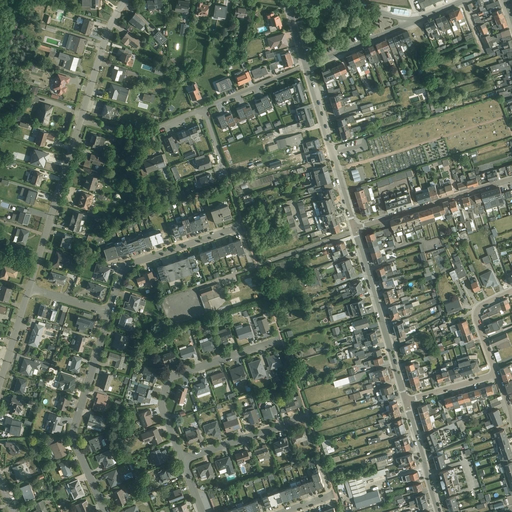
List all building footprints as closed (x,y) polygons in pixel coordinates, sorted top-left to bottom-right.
[(92,8),(99,8),(98,0),(81,0),(82,6),(92,7),(92,8)] [(154,8),(163,7),(161,0),(154,0),(147,1),(149,11),(154,10),(154,8)] [(177,0),(175,12),(188,14),(190,2),(179,0),(177,0)] [(427,0),(426,1),(420,3),(422,9),(442,0),(427,0)] [(487,7),(488,9),(500,4),(498,0),(480,7),(479,8),(479,10),(484,8),(487,7)] [(196,14),(207,16),(208,6),(202,5),(202,3),(198,3),(197,6),(196,6),(195,10),(196,10),(196,14)] [(486,14),(502,8),(500,4),(488,9),(472,15),(473,18),(484,14),(484,15),(486,14)] [(218,17),(225,18),(227,10),(226,10),(227,7),(216,5),(214,18),(217,18),(218,17)] [(234,17),(246,19),(247,10),(236,8),(234,17)] [(486,14),(487,18),(503,12),(502,8),(486,14)] [(465,22),(466,21),(460,9),(455,11),(461,26),(466,24),(465,22)] [(461,26),(455,11),(449,14),(453,22),(455,21),(460,33),(463,31),(461,26)] [(495,19),(504,16),(503,12),(487,18),(488,20),(495,18),(495,19)] [(129,21),(136,27),(142,19),(135,14),(129,21)] [(270,31),(281,28),(280,24),(281,24),(280,19),(279,20),(278,16),(274,18),(273,14),(266,16),(267,20),(270,20),(271,26),(269,26),(270,31)] [(446,31),(451,29),(445,15),(440,17),(446,31)] [(497,22),(497,24),(507,21),(504,16),(495,19),(490,21),(492,25),(493,25),(493,24),(496,23),(496,22),(497,22)] [(80,32),(90,35),(94,22),(79,17),(78,19),(77,19),(76,21),(77,22),(77,24),(82,25),(80,32)] [(446,31),(440,17),(436,19),(441,30),(442,30),(443,32),(446,31)] [(440,36),(437,30),(437,31),(436,28),(437,28),(434,20),(429,22),(436,36),(435,37),(436,38),(440,36)] [(495,31),(509,26),(507,21),(497,24),(493,26),(494,29),(495,31)] [(43,24),(40,23),(39,22),(37,27),(45,29),(45,30),(55,33),(56,28),(43,24)] [(436,36),(429,22),(425,24),(427,29),(426,30),(429,36),(430,36),(431,38),(432,38),(435,37),(436,36)] [(488,32),(485,23),(479,26),(478,26),(481,34),(488,32)] [(483,44),(511,34),(510,29),(495,34),(495,36),(491,37),(488,32),(481,34),(480,35),(483,44)] [(153,37),(162,45),(167,40),(164,37),(163,36),(160,33),(159,31),(153,37)] [(409,48),(414,46),(407,31),(402,33),(409,48)] [(136,49),(141,43),(128,32),(123,38),(123,39),(121,42),(127,46),(129,44),(136,49)] [(464,35),(467,41),(475,38),(472,32),(464,35)] [(409,48),(402,33),(398,35),(404,50),(407,49),(408,51),(410,50),(409,48)] [(275,49),(288,46),(284,34),(267,39),(270,48),(274,47),(275,49)] [(483,44),(486,49),(499,44),(503,42),(511,39),(511,37),(511,34),(483,44)] [(65,48),(82,53),(85,44),(86,44),(87,40),(69,35),(65,48)] [(405,51),(404,50),(398,35),(392,37),(400,56),(404,55),(403,52),(405,51)] [(394,55),(398,54),(392,38),(387,40),(394,55)] [(496,51),(511,46),(511,39),(503,42),(504,44),(500,46),(499,44),(486,49),(488,54),(490,53),(495,51),(496,51)] [(389,52),(390,51),(386,40),(380,43),(388,61),(391,60),(389,52)] [(388,61),(380,43),(375,45),(379,53),(380,52),(385,62),(388,61)] [(56,49),(51,48),(39,45),(38,49),(50,53),(48,58),(53,59),(54,55),(56,56),(57,53),(55,52),(56,49)] [(468,49),(467,45),(455,49),(456,50),(441,56),(442,59),(468,49)] [(374,63),(379,61),(373,46),(368,48),(374,63)] [(498,56),(502,54),(511,51),(511,46),(496,51),(498,56)] [(374,63),(368,48),(363,50),(366,58),(367,62),(369,61),(371,65),(374,63)] [(122,60),(121,63),(131,66),(133,58),(130,58),(132,53),(118,49),(117,53),(121,54),(119,59),(122,60)] [(367,62),(366,58),(362,50),(357,53),(365,71),(368,70),(367,68),(369,67),(367,62)] [(510,61),(511,59),(511,51),(502,54),(504,59),(508,58),(510,61)] [(279,53),(282,61),(291,58),(290,55),(289,55),(289,53),(286,54),(285,52),(279,53)] [(62,67),(75,71),(77,63),(80,64),(81,60),(60,53),(58,58),(64,60),(62,67)] [(365,71),(357,53),(351,55),(358,70),(360,76),(366,74),(365,71)] [(350,74),(358,70),(351,55),(346,57),(350,65),(351,65),(352,66),(351,66),(353,71),(352,72),(351,70),(349,71),(350,74)] [(292,62),(292,61),(291,58),(282,61),(269,65),(271,70),(284,67),(284,68),(291,66),(291,65),(292,64),(292,62)] [(492,73),(506,70),(506,67),(511,65),(511,59),(510,61),(504,62),(499,64),(490,66),(492,73)] [(347,79),(344,73),(347,72),(343,64),(342,64),(342,63),(339,64),(340,65),(337,66),(343,80),(347,79)] [(343,80),(337,66),(336,67),(335,66),(333,67),(333,68),(332,68),(335,77),(338,75),(339,78),(340,81),(343,80)] [(255,79),(263,75),(260,67),(252,71),(255,79)] [(122,82),(124,73),(138,77),(139,74),(120,68),(119,71),(113,69),(112,72),(113,73),(111,79),(122,82)] [(335,77),(332,68),(322,72),(326,84),(336,80),(335,77)] [(239,85),(248,82),(245,73),(242,74),(241,71),(234,74),(239,85)] [(507,82),(511,80),(511,74),(508,76),(508,79),(504,80),(501,81),(502,84),(507,82)] [(68,83),(69,78),(57,75),(56,78),(55,77),(53,84),(54,85),(53,89),(57,90),(56,93),(57,94),(60,95),(61,94),(62,91),(65,92),(66,88),(64,87),(65,82),(68,83)] [(226,91),(232,88),(228,78),(216,83),(220,93),(226,90),(226,91)] [(294,103),(307,98),(301,80),(292,83),(292,85),(273,92),(277,104),(287,101),(288,103),(291,102),(290,98),(293,97),(294,103)] [(197,100),(201,99),(195,83),(192,85),(194,90),(189,92),(192,101),(196,99),(197,100)] [(126,102),(129,90),(112,85),(110,91),(109,91),(110,92),(108,97),(117,100),(119,94),(121,95),(119,101),(126,102)] [(511,92),(511,91),(511,85),(507,87),(496,91),(497,93),(499,93),(499,95),(503,94),(508,93),(508,89),(510,89),(511,92)] [(39,89),(33,87),(32,89),(30,88),(30,91),(31,91),(31,93),(37,95),(39,89)] [(331,103),(343,99),(341,94),(335,95),(335,93),(329,94),(330,100),(330,103),(331,102),(331,103)] [(142,101),(150,103),(152,96),(144,94),(142,101)] [(39,97),(32,95),(29,103),(33,104),(34,102),(38,103),(39,97)] [(245,105),(236,108),(240,120),(266,110),(267,114),(273,111),(267,95),(260,97),(261,100),(254,102),(256,108),(251,110),(250,106),(246,107),(245,105)] [(331,103),(333,109),(344,105),(343,102),(345,102),(345,103),(348,102),(348,101),(351,100),(350,97),(343,99),(331,103)] [(335,115),(346,111),(345,108),(350,106),(352,106),(351,103),(344,105),(333,109),(335,115)] [(38,121),(47,123),(52,107),(42,105),(38,121)] [(102,116),(110,119),(111,116),(112,116),(113,115),(114,114),(114,113),(114,112),(114,111),(113,110),(114,107),(106,105),(102,116)] [(154,115),(155,111),(138,106),(137,110),(145,112),(154,115)] [(231,113),(224,115),(223,113),(216,116),(221,129),(237,122),(235,117),(233,118),(231,113)] [(338,126),(347,123),(354,121),(353,115),(336,120),(338,126)] [(306,127),(314,125),(312,119),(297,124),(297,127),(298,127),(305,125),(306,127)] [(269,122),(265,124),(266,127),(264,128),(265,131),(272,128),(269,122)] [(338,126),(340,132),(349,129),(347,123),(338,126)] [(297,127),(297,124),(258,136),(259,140),(270,137),(298,129),(298,127),(297,127)] [(199,137),(202,136),(200,132),(201,131),(198,126),(188,130),(192,139),(198,136),(199,137)] [(342,138),(346,137),(346,138),(354,135),(353,132),(357,131),(360,129),(359,126),(349,129),(340,132),(342,138)] [(53,142),(55,135),(40,130),(40,131),(39,131),(38,134),(38,135),(37,139),(35,144),(44,146),(46,142),(45,142),(46,139),(49,140),(53,142)] [(192,139),(188,130),(184,131),(185,132),(182,133),(177,134),(181,143),(185,141),(185,142),(188,141),(190,146),(194,144),(192,139)] [(278,149),(291,146),(291,147),(302,144),(304,143),(301,134),(276,141),(278,149)] [(95,149),(102,151),(105,139),(93,135),(89,146),(95,147),(95,149)] [(170,154),(177,150),(172,137),(164,140),(170,154)] [(314,148),(320,146),(318,139),(304,143),(302,144),(305,152),(309,151),(308,148),(311,147),(312,150),(315,149),(314,148)] [(227,148),(226,146),(222,147),(228,166),(232,164),(231,160),(232,160),(228,151),(227,147),(227,148)] [(47,160),(49,154),(33,149),(30,158),(31,158),(30,163),(43,167),(43,166),(44,166),(45,164),(44,164),(45,160),(47,160)] [(476,150),(469,152),(470,155),(471,158),(478,156),(476,150)] [(185,159),(195,156),(194,151),(183,154),(185,159)] [(103,167),(105,158),(91,155),(90,159),(86,158),(84,166),(90,168),(92,163),(103,167)] [(156,170),(166,166),(162,155),(154,158),(153,157),(152,158),(156,170)] [(200,171),(213,166),(212,162),(211,163),(210,160),(209,157),(205,158),(204,155),(195,158),(200,171)] [(156,170),(152,158),(151,158),(151,159),(143,162),(145,168),(140,170),(143,176),(149,174),(148,173),(156,170)] [(438,162),(439,165),(439,168),(450,165),(448,159),(438,162)] [(269,163),(270,168),(282,165),(280,160),(269,163)] [(422,167),(424,173),(431,171),(429,165),(422,167)] [(310,172),(311,176),(327,171),(326,166),(317,168),(318,170),(310,172)] [(494,181),(499,179),(497,173),(505,170),(507,177),(510,176),(507,166),(491,171),(494,181)] [(357,169),(351,171),(354,182),(361,180),(357,169)] [(30,183),(39,185),(42,174),(34,171),(30,183)] [(315,187),(331,182),(327,171),(311,176),(312,179),(313,179),(315,187)] [(469,189),(479,186),(477,181),(476,176),(475,171),(472,172),(469,173),(470,177),(469,177),(470,180),(466,181),(469,189)] [(494,181),(491,171),(480,174),(477,175),(476,176),(477,181),(488,178),(489,182),(494,181)] [(202,187),(213,183),(211,174),(206,176),(204,172),(194,176),(196,181),(200,180),(202,187)] [(407,172),(395,176),(397,181),(403,180),(402,179),(408,178),(407,172)] [(469,189),(466,181),(465,175),(459,176),(459,177),(458,177),(457,174),(453,175),(455,181),(457,180),(458,184),(460,191),(469,189)] [(93,191),(95,191),(99,179),(88,175),(84,187),(94,190),(93,191)] [(395,176),(388,178),(390,184),(394,183),(393,182),(397,181),(395,176)] [(388,178),(377,182),(377,185),(378,188),(385,186),(384,186),(390,184),(388,178)] [(448,195),(444,183),(442,178),(439,179),(441,188),(437,190),(439,198),(448,195)] [(448,195),(454,193),(450,181),(444,183),(448,195)] [(316,193),(333,188),(331,182),(315,187),(308,189),(309,194),(316,192),(316,193)] [(356,192),(357,198),(373,194),(371,188),(369,189),(367,185),(356,189),(357,191),(356,192)] [(432,200),(439,198),(437,190),(435,185),(428,187),(429,191),(432,200)] [(34,205),(38,193),(22,188),(21,192),(21,195),(27,196),(25,202),(34,205)] [(313,203),(314,207),(333,201),(336,200),(333,188),(316,193),(319,201),(313,203)] [(505,204),(506,203),(505,200),(504,201),(503,200),(506,199),(504,193),(502,194),(500,188),(494,190),(498,206),(505,204)] [(407,207),(413,205),(408,190),(405,191),(406,194),(403,195),(407,207)] [(425,202),(423,193),(422,190),(416,192),(419,204),(425,202)] [(498,206),(494,190),(487,192),(492,208),(498,206)] [(432,200),(429,191),(423,193),(425,202),(432,200)] [(407,207),(403,195),(402,195),(401,192),(397,193),(399,197),(397,197),(401,209),(407,207)] [(486,210),(492,208),(487,192),(481,193),(486,210)] [(92,203),(93,197),(82,193),(80,200),(92,203)] [(359,204),(368,201),(374,199),(373,194),(357,198),(359,204)] [(394,211),(401,209),(397,197),(396,197),(395,194),(391,195),(392,199),(391,199),(394,211)] [(480,202),(482,202),(480,194),(474,195),(480,213),(484,212),(483,209),(484,209),(483,205),(481,206),(480,202)] [(250,197),(250,195),(243,197),(246,206),(255,203),(252,196),(250,197)] [(480,213),(474,195),(468,197),(472,210),(474,209),(476,214),(480,213)] [(394,211),(391,199),(389,200),(388,196),(384,197),(389,213),(394,211)] [(475,219),(472,210),(468,197),(463,199),(463,202),(462,202),(464,207),(465,207),(465,210),(468,209),(469,213),(470,212),(473,220),(475,219)] [(92,203),(80,200),(78,206),(90,210),(92,203)] [(316,221),(334,215),(337,214),(333,201),(314,207),(317,216),(315,217),(316,221)] [(359,204),(361,210),(370,207),(368,201),(359,204)] [(450,210),(448,201),(443,203),(443,205),(447,218),(448,220),(450,220),(450,218),(453,217),(453,216),(453,214),(451,215),(450,210)] [(462,211),(460,211),(458,204),(457,205),(456,201),(450,203),(453,214),(453,216),(454,217),(460,215),(461,218),(462,218),(463,221),(464,221),(464,222),(466,222),(462,211)] [(441,220),(447,218),(443,205),(444,209),(440,210),(439,206),(432,208),(435,220),(441,219),(441,220)] [(223,221),(232,218),(228,206),(219,209),(223,221)] [(11,220),(28,225),(27,224),(30,215),(31,215),(26,213),(27,210),(19,207),(17,211),(19,211),(18,215),(13,213),(11,220)] [(363,216),(374,212),(372,207),(370,207),(361,210),(363,216)] [(435,220),(432,208),(419,212),(422,226),(436,221),(435,220)] [(223,221),(219,209),(211,211),(215,224),(223,221)] [(81,220),(83,214),(74,211),(72,217),(81,220)] [(423,229),(422,226),(419,212),(412,214),(417,230),(423,229)] [(203,227),(209,225),(205,213),(199,215),(203,227)] [(417,230),(412,214),(406,216),(411,232),(417,230)] [(203,227),(199,215),(193,217),(195,220),(198,229),(203,227)] [(319,231),(322,230),(338,224),(334,215),(316,221),(319,231)] [(403,235),(411,232),(406,216),(398,219),(403,235)] [(81,220),(72,217),(70,223),(82,226),(82,225),(83,225),(85,221),(81,220)] [(192,231),(189,222),(188,219),(182,220),(186,233),(192,231)] [(395,237),(403,235),(398,219),(391,221),(395,237)] [(181,235),(186,233),(182,220),(176,222),(177,224),(181,235)] [(192,231),(198,229),(195,220),(189,222),(192,231)] [(83,227),(82,226),(70,223),(69,229),(82,233),(83,227)] [(181,235),(177,224),(175,225),(175,224),(171,225),(172,228),(175,237),(181,235)] [(332,234),(340,231),(338,224),(322,230),(323,234),(331,232),(332,234)] [(14,242),(25,245),(29,232),(21,229),(18,229),(14,242)] [(368,242),(377,239),(376,236),(384,234),(385,236),(389,235),(387,229),(366,236),(368,242)] [(164,241),(161,232),(155,234),(158,243),(164,241)] [(141,248),(146,246),(143,238),(142,234),(137,236),(137,238),(141,248)] [(152,245),(158,243),(155,234),(149,236),(152,245)] [(62,247),(68,249),(71,240),(72,237),(64,235),(61,246),(63,247),(62,247)] [(152,245),(149,236),(143,238),(146,246),(152,245)] [(101,238),(96,240),(99,246),(105,244),(103,238),(101,238)] [(141,248),(137,238),(132,240),(135,250),(141,248)] [(368,242),(370,247),(382,244),(381,238),(377,239),(368,242)] [(130,252),(126,242),(125,240),(120,242),(124,254),(130,252)] [(130,252),(135,250),(132,240),(126,242),(130,252)] [(239,256),(245,254),(240,240),(234,242),(237,253),(239,256)] [(118,256),(124,254),(120,242),(114,244),(118,256)] [(237,253),(234,242),(228,244),(232,255),(237,253)] [(331,247),(333,252),(346,248),(344,242),(336,245),(335,242),(328,245),(329,248),(331,247)] [(118,256),(114,244),(114,243),(107,245),(108,247),(103,248),(107,260),(118,256)] [(232,256),(232,255),(228,244),(222,246),(225,255),(226,258),(232,256)] [(371,253),(384,249),(382,244),(370,247),(371,253)] [(225,255),(222,246),(217,248),(220,257),(225,255)] [(494,264),(499,262),(494,247),(486,249),(489,256),(491,255),(494,264)] [(220,258),(220,257),(217,248),(211,250),(214,260),(220,258)] [(340,256),(348,254),(346,248),(333,252),(332,253),(334,258),(333,258),(335,262),(341,259),(340,256)] [(371,253),(373,259),(386,255),(384,249),(371,253)] [(214,260),(211,250),(205,252),(208,261),(209,263),(214,261),(214,260)] [(203,263),(208,261),(205,252),(200,254),(203,263)] [(70,266),(73,258),(59,253),(58,256),(56,256),(53,266),(59,268),(60,263),(70,266)] [(375,264),(387,260),(386,255),(373,259),(375,264)] [(192,271),(198,269),(195,259),(196,258),(194,257),(194,256),(192,257),(191,257),(188,258),(192,271)] [(488,256),(482,258),(485,265),(491,262),(488,256)] [(192,271),(188,258),(182,260),(187,275),(193,273),(192,271)] [(181,277),(187,275),(182,260),(175,262),(181,277)] [(335,265),(338,274),(353,268),(350,260),(335,265)] [(459,279),(467,276),(460,261),(456,262),(455,263),(458,268),(454,270),(455,270),(459,279)] [(181,277),(175,262),(169,264),(174,280),(181,277)] [(378,276),(393,272),(391,266),(394,265),(393,262),(390,262),(383,265),(384,268),(377,270),(378,276)] [(168,281),(174,280),(169,264),(163,266),(168,280),(168,281)] [(96,279),(107,282),(111,269),(96,265),(94,273),(97,274),(96,279)] [(16,278),(18,270),(3,266),(0,276),(0,278),(7,281),(9,276),(16,278)] [(168,280),(163,266),(157,268),(162,282),(168,280)] [(320,267),(314,269),(315,271),(318,281),(320,280),(324,279),(320,267)] [(346,278),(356,275),(353,268),(338,274),(333,275),(335,280),(339,279),(346,277),(346,278)] [(378,276),(380,282),(388,280),(387,277),(400,273),(399,270),(393,272),(378,276)] [(459,279),(455,270),(449,273),(454,281),(459,279)] [(314,286),(319,284),(318,281),(315,271),(309,273),(314,286)] [(493,287),(498,285),(491,271),(481,276),(486,287),(492,284),(493,287)] [(147,288),(156,285),(152,272),(143,275),(144,277),(136,279),(138,285),(145,283),(147,288)] [(65,285),(67,277),(51,273),(50,276),(48,280),(53,282),(53,283),(56,285),(57,282),(65,285)] [(382,288),(395,284),(394,281),(404,278),(403,275),(388,280),(380,282),(382,288)] [(475,292),(481,289),(476,278),(470,281),(475,292)] [(341,294),(342,294),(362,287),(361,282),(349,285),(350,288),(340,291),(341,294)] [(99,298),(101,299),(105,288),(89,283),(87,289),(97,292),(95,297),(98,297),(98,298),(99,298)] [(0,299),(8,302),(12,289),(0,285),(0,299)] [(208,301),(221,296),(217,285),(198,291),(206,313),(212,310),(208,301)] [(353,296),(364,292),(362,287),(342,294),(344,298),(352,295),(353,296)] [(383,292),(385,298),(404,293),(402,289),(395,291),(395,289),(383,292)] [(387,304),(396,301),(395,299),(404,296),(404,293),(385,298),(387,304)] [(124,308),(137,312),(139,304),(144,306),(145,302),(140,301),(141,298),(131,296),(129,303),(125,302),(124,308)] [(449,314),(462,309),(461,307),(461,306),(459,299),(445,304),(449,314)] [(489,308),(490,312),(509,303),(507,299),(489,308)] [(347,305),(349,311),(365,306),(362,300),(347,305)] [(388,308),(390,314),(409,309),(420,305),(419,301),(412,303),(412,304),(404,306),(403,304),(388,308)] [(505,310),(510,308),(509,303),(490,312),(481,317),(482,319),(499,313),(499,315),(501,314),(501,315),(504,314),(504,313),(506,312),(505,310)] [(38,316),(54,321),(56,312),(45,309),(46,307),(41,305),(38,316)] [(350,317),(366,313),(365,306),(349,311),(350,317)] [(392,320),(400,318),(399,315),(402,314),(403,316),(407,315),(406,314),(410,312),(409,309),(390,314),(392,320)] [(123,328),(130,331),(132,324),(130,324),(133,317),(122,314),(118,327),(122,328),(123,328)] [(76,324),(78,324),(77,329),(92,332),(94,320),(77,316),(76,324)] [(262,334),(270,331),(266,318),(264,319),(263,316),(253,319),(255,326),(259,325),(262,334)] [(499,327),(503,326),(503,324),(504,323),(503,321),(506,319),(505,319),(508,318),(507,317),(492,323),(495,331),(500,329),(499,327)] [(361,329),(369,327),(367,319),(354,322),(352,323),(355,335),(362,333),(361,329)] [(394,326),(395,332),(415,326),(418,324),(417,322),(410,324),(406,325),(405,323),(409,322),(408,319),(403,320),(404,323),(394,326)] [(455,331),(469,327),(466,321),(450,327),(451,332),(455,331)] [(495,331),(492,323),(484,326),(488,336),(491,335),(490,332),(495,331)] [(29,345),(38,347),(44,327),(36,324),(34,330),(33,330),(29,345)] [(227,339),(232,337),(228,324),(224,325),(225,329),(216,332),(220,344),(223,343),(224,347),(229,346),(227,339)] [(398,337),(406,335),(416,332),(415,329),(416,329),(420,327),(418,324),(415,326),(395,332),(397,337),(398,337)] [(249,338),(253,337),(249,325),(243,328),(242,325),(235,327),(239,340),(249,337),(249,338)] [(455,331),(457,337),(471,333),(469,327),(455,331)] [(62,335),(68,337),(70,330),(62,328),(61,331),(63,332),(62,335)] [(355,335),(358,343),(377,338),(375,332),(368,334),(367,331),(362,333),(355,335)] [(113,347),(123,350),(125,341),(127,342),(128,337),(116,333),(115,337),(113,347)] [(466,345),(474,342),(471,333),(457,337),(455,339),(455,340),(453,340),(454,343),(456,342),(456,344),(459,343),(461,346),(466,345)] [(498,351),(511,346),(507,334),(490,341),(491,346),(496,344),(498,351)] [(74,349),(82,352),(86,342),(87,342),(88,338),(78,335),(76,341),(73,340),(71,344),(75,345),(74,349)] [(211,351),(215,350),(215,349),(216,349),(212,340),(208,341),(207,338),(199,341),(200,344),(202,350),(202,352),(202,351),(203,353),(210,350),(211,351)] [(377,343),(378,343),(377,338),(358,343),(354,345),(355,348),(361,346),(361,348),(375,344),(375,345),(377,344),(377,343)] [(415,345),(413,339),(405,342),(406,345),(404,346),(405,347),(400,348),(402,355),(412,352),(411,348),(414,348),(414,346),(415,345)] [(192,358),(196,356),(193,346),(187,348),(186,346),(179,349),(180,350),(180,351),(183,359),(191,356),(192,358)] [(358,356),(365,354),(364,351),(358,352),(355,354),(354,352),(357,351),(356,348),(348,350),(350,358),(358,356)] [(374,357),(382,355),(380,350),(365,354),(358,356),(360,360),(355,361),(356,365),(362,363),(360,360),(368,357),(367,357),(373,355),(374,357)] [(173,364),(177,363),(174,352),(173,352),(172,351),(170,352),(170,353),(163,355),(164,358),(159,359),(160,364),(167,362),(167,364),(172,362),(173,364)] [(115,367),(121,369),(126,354),(122,353),(121,356),(110,353),(108,359),(117,362),(115,367)] [(272,369),(282,366),(278,354),(267,358),(269,367),(267,368),(268,370),(271,379),(275,377),(272,369)] [(69,370),(79,373),(80,368),(79,368),(82,359),(74,356),(72,362),(69,361),(68,366),(71,366),(69,370)] [(370,367),(384,363),(382,357),(364,363),(365,366),(369,365),(370,367)] [(39,370),(41,365),(24,360),(23,363),(24,364),(23,366),(21,366),(21,367),(22,367),(20,373),(32,377),(33,374),(37,375),(38,370),(39,370)] [(254,381),(266,377),(267,380),(271,379),(268,370),(264,371),(261,360),(249,364),(254,381)] [(473,372),(480,370),(478,364),(479,363),(479,362),(479,361),(478,360),(477,360),(472,360),(471,360),(470,360),(473,372)] [(405,363),(408,372),(420,368),(418,364),(414,365),(414,363),(412,364),(411,361),(405,363)] [(456,377),(454,369),(452,362),(446,364),(448,370),(451,379),(456,377)] [(511,364),(500,370),(502,375),(511,370),(511,364)] [(241,381),(246,379),(242,366),(236,368),(237,370),(234,370),(233,370),(230,371),(234,383),(241,381)] [(409,378),(423,374),(425,373),(423,367),(420,368),(408,372),(409,378)] [(445,381),(451,379),(448,370),(447,371),(446,367),(441,369),(445,381)] [(456,377),(462,376),(459,367),(454,369),(456,377)] [(150,382),(155,384),(159,372),(144,368),(142,375),(147,376),(145,380),(150,382)] [(372,376),(373,379),(388,374),(387,369),(373,372),(374,376),(372,376)] [(445,381),(441,369),(436,371),(436,372),(433,373),(434,377),(436,383),(445,381)] [(505,383),(511,379),(511,375),(511,374),(511,370),(502,375),(505,383)] [(108,391),(111,391),(112,388),(109,387),(113,376),(104,373),(103,376),(100,388),(108,391)] [(222,383),(226,381),(223,373),(219,375),(219,374),(211,377),(214,385),(215,388),(222,386),(222,383)] [(57,388),(72,393),(75,386),(73,385),(75,378),(61,374),(57,388)] [(381,383),(390,380),(388,374),(373,379),(364,381),(365,383),(370,382),(370,383),(381,380),(381,383)] [(409,378),(411,384),(420,381),(419,379),(424,377),(423,374),(409,378)] [(280,381),(277,376),(273,379),(273,380),(272,381),(275,384),(276,384),(280,381)] [(333,382),(335,387),(350,383),(348,377),(333,382)] [(14,392),(23,395),(27,381),(18,379),(14,392)] [(198,398),(210,394),(205,379),(201,380),(202,383),(194,386),(198,398)] [(422,388),(426,386),(424,380),(420,381),(411,384),(413,390),(417,389),(422,388)] [(146,402),(149,404),(151,399),(150,399),(152,391),(148,389),(148,386),(141,384),(130,381),(128,386),(131,387),(132,384),(138,386),(136,392),(139,393),(137,401),(145,404),(146,402)] [(488,395),(498,392),(496,384),(486,387),(488,395)] [(376,392),(377,396),(394,391),(392,386),(377,390),(378,392),(376,392)] [(183,404),(187,389),(181,387),(180,390),(178,389),(175,402),(183,404)] [(488,395),(486,387),(480,389),(483,400),(489,398),(488,395)] [(484,404),(483,400),(480,389),(474,391),(477,399),(477,402),(480,401),(481,405),(484,404)] [(388,399),(395,397),(394,391),(377,396),(379,402),(381,401),(382,404),(389,402),(388,399)] [(477,399),(474,391),(469,393),(473,408),(473,409),(477,409),(475,402),(475,403),(474,400),(477,399)] [(467,409),(473,408),(469,393),(463,394),(466,407),(467,409)] [(102,412),(104,407),(105,407),(108,397),(97,394),(96,397),(98,398),(97,403),(95,402),(93,409),(102,412)] [(466,407),(463,394),(457,396),(460,406),(463,405),(464,408),(466,407)] [(57,409),(65,411),(68,402),(70,403),(71,399),(61,396),(57,409)] [(461,408),(460,406),(457,396),(451,397),(455,408),(455,409),(461,408)] [(501,396),(490,401),(492,408),(501,404),(500,400),(502,399),(501,396)] [(455,408),(451,397),(445,399),(448,410),(455,408)] [(22,411),(25,402),(12,398),(10,404),(12,405),(11,407),(10,408),(10,410),(10,411),(10,412),(19,414),(20,411),(22,411)] [(287,412),(297,409),(293,398),(283,401),(287,412)] [(274,416),(274,415),(277,413),(274,405),(272,406),(271,403),(268,402),(265,406),(265,408),(261,410),(265,420),(274,416)] [(385,407),(387,412),(399,409),(397,403),(389,405),(389,402),(382,404),(381,405),(382,408),(385,407)] [(418,407),(420,413),(432,410),(431,404),(422,406),(421,406),(419,406),(419,407),(418,407)] [(250,425),(259,422),(255,410),(254,407),(253,407),(246,410),(245,410),(246,412),(243,413),(245,418),(248,417),(250,425)] [(390,418),(401,415),(399,409),(387,412),(378,415),(380,418),(388,416),(388,414),(389,414),(390,418)] [(422,419),(430,417),(429,415),(437,413),(435,409),(432,410),(420,413),(422,419)] [(491,417),(492,420),(500,416),(498,410),(487,414),(488,418),(491,417)] [(139,415),(143,428),(152,424),(150,418),(153,417),(150,411),(139,415)] [(227,433),(240,428),(235,414),(235,415),(234,412),(226,415),(227,417),(227,418),(228,421),(223,423),(227,433)] [(54,431),(60,433),(62,426),(57,425),(58,422),(59,422),(61,417),(49,413),(46,425),(45,430),(54,433),(54,431)] [(456,422),(459,421),(457,417),(456,418),(456,420),(452,421),(450,418),(449,414),(445,415),(446,418),(447,420),(449,425),(456,422)] [(102,429),(105,430),(107,424),(104,423),(105,419),(91,415),(88,425),(87,427),(101,431),(101,430),(102,430),(102,429)] [(319,415),(313,416),(315,424),(322,422),(319,415)] [(487,429),(503,423),(500,416),(492,420),(485,423),(487,429)] [(422,419),(423,425),(431,422),(430,417),(422,419)] [(9,434),(20,436),(22,423),(12,420),(13,419),(6,418),(5,424),(11,426),(9,434)] [(387,424),(389,428),(403,424),(402,419),(391,423),(387,424)] [(461,432),(466,430),(466,429),(465,425),(464,423),(462,420),(459,421),(456,422),(458,428),(460,427),(461,432)] [(213,437),(221,435),(217,422),(203,426),(206,435),(212,433),(213,437)] [(426,435),(434,431),(431,422),(423,425),(426,435)] [(389,437),(406,432),(403,424),(389,428),(387,429),(389,437)] [(153,445),(162,442),(157,429),(141,434),(145,444),(152,441),(153,445)] [(198,442),(202,441),(198,430),(191,432),(190,430),(185,431),(186,434),(189,443),(198,440),(198,442)] [(497,436),(498,439),(507,436),(505,430),(494,433),(495,436),(497,436)] [(304,447),(309,445),(304,432),(291,436),(294,445),(303,442),(304,447)] [(430,445),(440,441),(446,439),(444,432),(429,437),(429,439),(428,440),(430,445)] [(100,436),(98,436),(88,441),(90,445),(89,446),(92,452),(96,450),(95,448),(98,447),(99,449),(104,447),(103,447),(106,446),(104,440),(102,440),(100,436)] [(498,447),(509,443),(507,436),(498,439),(494,441),(494,443),(496,443),(498,447)] [(368,442),(369,445),(381,442),(380,437),(372,440),(372,441),(368,442)] [(35,443),(33,438),(29,439),(35,454),(39,452),(35,443)] [(56,459),(67,454),(61,441),(55,444),(53,440),(53,438),(47,438),(48,441),(45,442),(47,447),(50,446),(52,450),(51,450),(53,456),(54,455),(56,459)] [(285,453),(290,451),(285,438),(281,440),(281,441),(273,444),(277,456),(278,457),(281,456),(281,455),(281,452),(284,451),(285,453)] [(395,442),(397,447),(409,443),(408,438),(395,442)] [(321,444),(323,448),(332,446),(330,439),(322,442),(322,444),(321,444)] [(441,445),(440,441),(430,445),(425,447),(427,450),(433,448),(434,451),(439,449),(438,446),(441,445)] [(16,452),(19,449),(14,443),(6,443),(5,446),(9,447),(9,449),(11,451),(9,452),(13,457),(17,453),(16,452)] [(397,453),(411,449),(409,443),(397,447),(395,447),(397,453)] [(499,454),(502,453),(511,450),(509,443),(498,447),(497,447),(499,454)] [(268,459),(270,459),(269,455),(270,454),(269,451),(268,451),(266,445),(263,446),(262,446),(262,447),(263,449),(261,450),(261,449),(260,449),(255,451),(254,451),(254,452),(256,456),(257,456),(258,459),(259,459),(260,462),(265,460),(265,461),(266,461),(268,461),(268,459)] [(332,446),(323,448),(326,456),(329,455),(329,454),(335,452),(333,445),(332,446)] [(165,462),(165,460),(169,459),(165,450),(160,452),(159,449),(151,453),(156,466),(165,462)] [(113,455),(111,450),(96,457),(99,463),(103,461),(104,463),(103,463),(106,468),(116,464),(116,462),(115,459),(114,459),(112,460),(111,456),(113,455)] [(507,458),(511,456),(511,452),(511,450),(502,453),(503,457),(502,457),(502,459),(500,460),(501,463),(508,461),(507,458)] [(238,463),(250,459),(247,451),(235,455),(238,463)] [(397,459),(398,465),(414,460),(412,454),(397,459)] [(434,457),(436,463),(445,460),(446,460),(444,454),(434,457)] [(372,464),(376,462),(386,459),(389,459),(388,455),(371,460),(372,464)] [(229,476),(235,474),(235,473),(236,472),(235,469),(233,470),(229,457),(215,462),(219,471),(226,469),(229,476)] [(18,482),(27,478),(21,465),(30,461),(29,458),(24,461),(24,460),(16,463),(17,466),(13,468),(17,477),(16,477),(18,482)] [(376,462),(378,468),(388,465),(386,459),(376,462)] [(404,470),(416,466),(414,460),(398,465),(399,469),(403,468),(404,470)] [(437,469),(446,466),(445,460),(436,463),(437,469)] [(65,478),(73,475),(72,475),(71,471),(70,471),(69,469),(70,469),(67,461),(59,464),(65,478)] [(503,466),(505,472),(511,469),(511,463),(509,464),(508,461),(501,463),(499,464),(500,467),(503,466)] [(207,480),(214,477),(210,464),(198,468),(200,475),(202,480),(207,478),(207,480)] [(169,477),(175,475),(172,468),(165,471),(165,470),(163,469),(161,470),(160,472),(158,472),(158,474),(160,479),(159,481),(160,484),(164,482),(164,483),(167,481),(166,479),(168,478),(169,478),(169,477)] [(354,498),(367,494),(363,482),(386,474),(385,469),(344,481),(350,499),(354,497),(354,498)] [(387,478),(396,475),(395,472),(389,473),(389,471),(388,471),(387,469),(385,469),(386,474),(387,478)] [(442,480),(456,476),(454,469),(440,473),(442,480)] [(111,487),(122,483),(116,470),(104,475),(106,479),(107,478),(111,487)] [(317,489),(324,487),(319,472),(313,475),(314,480),(317,489)] [(412,480),(418,478),(419,478),(418,472),(408,475),(405,476),(406,478),(397,480),(398,484),(412,480)] [(443,488),(444,488),(458,483),(459,482),(458,477),(456,476),(442,480),(441,480),(443,488)] [(506,483),(508,487),(511,485),(511,477),(504,480),(503,480),(504,483),(506,483)] [(317,489),(314,480),(309,482),(312,491),(317,489)] [(74,500),(84,495),(78,481),(68,485),(74,500)] [(306,493),(312,491),(309,482),(303,484),(306,493)] [(408,494),(423,489),(421,483),(420,484),(414,486),(406,488),(407,491),(408,494)] [(446,495),(460,490),(459,487),(460,485),(460,484),(458,483),(444,488),(446,495)] [(25,501),(34,497),(29,484),(21,487),(25,496),(23,496),(25,501)] [(306,493),(303,484),(297,486),(300,495),(306,493)] [(294,497),(300,495),(297,486),(291,488),(294,497)] [(294,497),(291,488),(291,487),(285,490),(288,499),(294,497)] [(118,506),(127,502),(123,495),(126,494),(124,489),(112,494),(114,498),(114,497),(118,506)] [(179,499),(184,498),(181,489),(173,492),(174,495),(168,498),(170,503),(177,501),(178,501),(179,500),(179,499)] [(283,501),(279,492),(278,489),(272,490),(277,503),(283,501)] [(271,505),(277,503),(272,490),(266,492),(271,505)] [(283,501),(288,499),(285,490),(279,492),(283,501)] [(367,494),(354,498),(357,509),(381,501),(378,491),(367,494)] [(271,505),(266,492),(261,494),(264,502),(260,503),(262,508),(271,505)] [(409,502),(410,506),(426,501),(426,499),(425,495),(415,498),(415,500),(409,502)] [(446,499),(448,505),(457,503),(456,499),(457,499),(456,497),(446,499)] [(47,511),(43,501),(34,504),(37,511),(34,511),(47,511)] [(78,511),(91,511),(91,510),(90,510),(86,501),(76,506),(78,511)] [(253,511),(262,508),(260,503),(258,504),(257,501),(250,503),(253,511)] [(419,509),(428,507),(426,501),(410,506),(406,507),(407,510),(418,507),(419,509)] [(238,511),(245,511),(244,505),(242,502),(236,504),(237,508),(238,511)] [(450,511),(459,508),(458,505),(459,504),(459,502),(457,503),(448,505),(450,511)] [(252,511),(253,511),(250,503),(244,505),(245,511),(252,511)]
